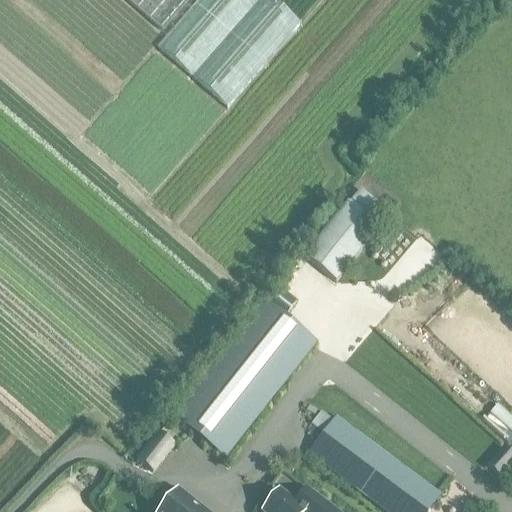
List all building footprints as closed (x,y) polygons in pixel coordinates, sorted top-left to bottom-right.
[(126,0),(161,31),(188,0),(126,0)] [(378,228),(389,216),(361,193),(350,205),(309,254),(340,279),(380,229),(378,228)] [(174,419),(225,459),(317,344),(266,304),(174,419)] [(511,416),(498,404),(486,417),(510,439),(511,437),(511,416)] [(309,456),(384,511),(429,511),(440,497),(336,419),(309,456)] [(152,474),(153,475),(175,448),(158,435),(136,461),(152,474)] [(511,451),(500,445),(489,467),(504,475),(511,459),(511,451)] [(103,484),(88,468),(78,478),(93,494),(103,484)] [(203,511),(178,491),(161,511),(203,511)] [(279,493),(264,511),(329,511),(330,511),(316,501),(313,505),(303,497),(296,506),(279,493)]
